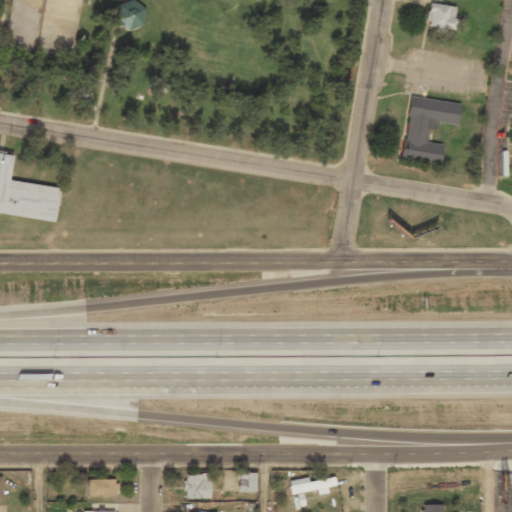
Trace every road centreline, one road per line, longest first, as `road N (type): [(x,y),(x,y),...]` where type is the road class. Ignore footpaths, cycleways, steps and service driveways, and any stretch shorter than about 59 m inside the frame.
road 1 (motorway): [(0,401),(431,439),(511,437)]
road 2 (motorway): [(511,334),(0,343)]
road 3 (motorway): [(0,380),(511,371)]
road 4 (tertiary): [(0,453),(511,450)]
road 5 (motorway): [(482,263),(0,310)]
road 6 (tertiary): [(482,263),(0,261)]
road 7 (residential): [(0,123),(352,178)]
road 8 (residential): [(380,0),(338,261)]
road 9 (residential): [(352,178),(492,198),(511,209)]
